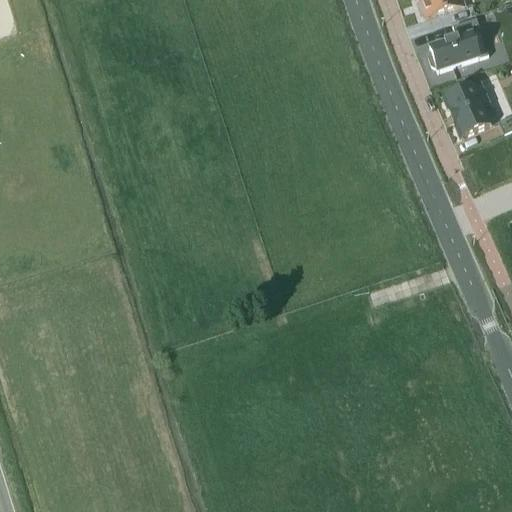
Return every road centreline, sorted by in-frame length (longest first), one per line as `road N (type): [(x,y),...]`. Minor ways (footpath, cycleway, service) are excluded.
road 1 (tertiary): [(511,382),(357,0)]
road 2 (residential): [(384,0),(452,171)]
